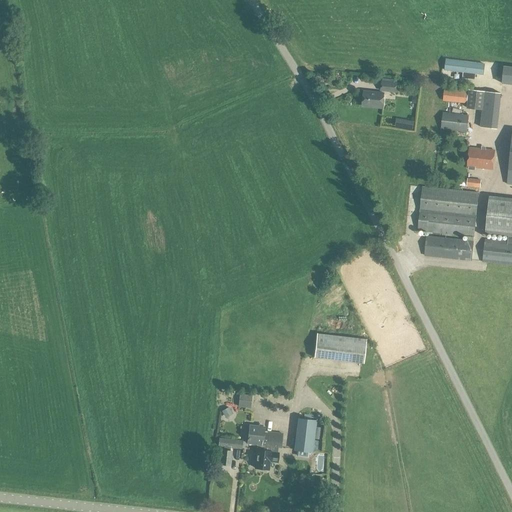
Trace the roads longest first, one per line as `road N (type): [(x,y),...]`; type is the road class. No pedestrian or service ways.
road 1 (unclassified): [(251,0),(281,43),(511,494)]
road 2 (tertiary): [(0,498),(123,511)]
